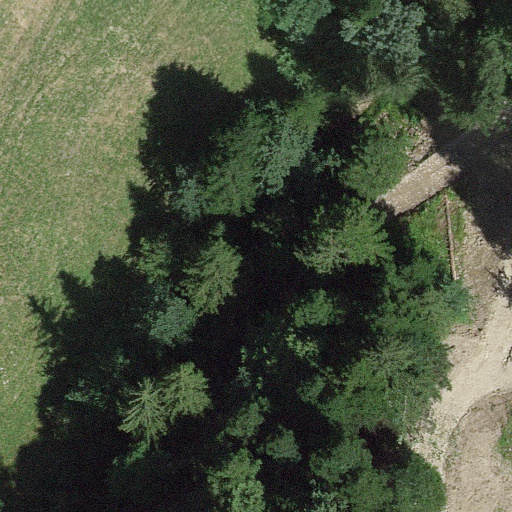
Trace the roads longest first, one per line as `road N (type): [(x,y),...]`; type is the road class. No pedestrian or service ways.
road 1 (track): [(511,289),(497,343),(451,402),(425,469),(423,511)]
road 2 (track): [(347,224),(511,100)]
